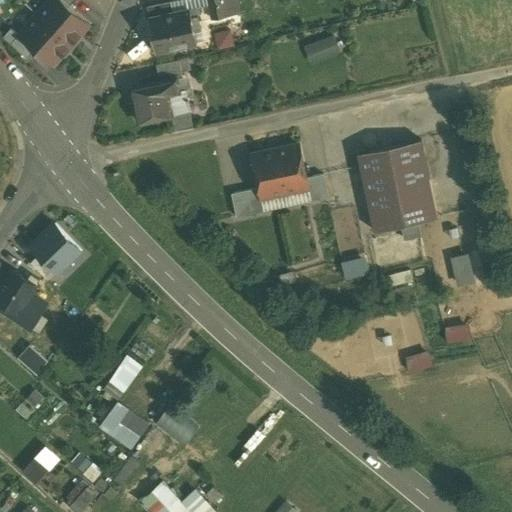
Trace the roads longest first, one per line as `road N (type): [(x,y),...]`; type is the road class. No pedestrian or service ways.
road 1 (tertiary): [(61,155),(121,231),(258,360),(444,511)]
road 2 (residential): [(122,0),(74,119),(48,136)]
